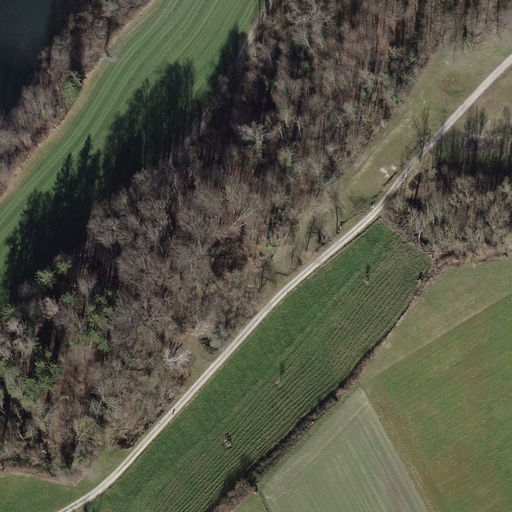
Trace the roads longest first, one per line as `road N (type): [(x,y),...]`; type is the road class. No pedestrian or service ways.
road 1 (track): [(511,59),(381,206),(279,295),(99,489),(63,511)]
road 2 (track): [(0,335),(172,162),(272,0)]
